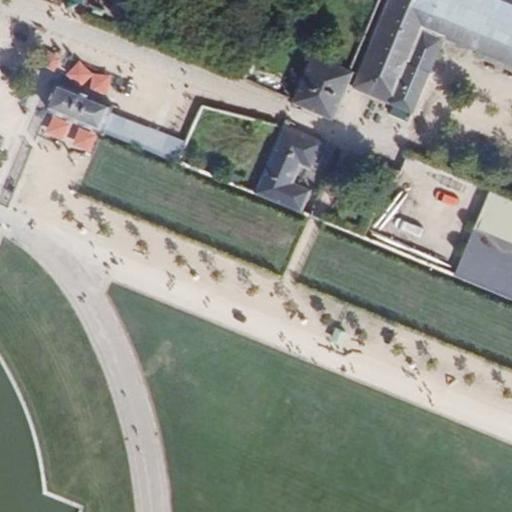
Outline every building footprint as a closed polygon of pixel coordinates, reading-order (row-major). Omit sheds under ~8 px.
[(511,37),(456,16),(462,0),(387,0),(352,92),(415,117),(440,51),(511,78),(511,37)] [(511,0),(462,0),(456,16),(511,37),(511,0)] [(339,79),(300,65),(282,114),(320,128),(339,79)] [(109,102),(47,78),(33,115),(44,120),(152,161),(162,133),(105,112),(109,102)] [(272,134),(247,199),(293,217),(301,197),(282,190),(289,172),(303,177),(314,150),(272,134)] [(511,257),(467,239),(451,279),(511,302),(511,257)]
